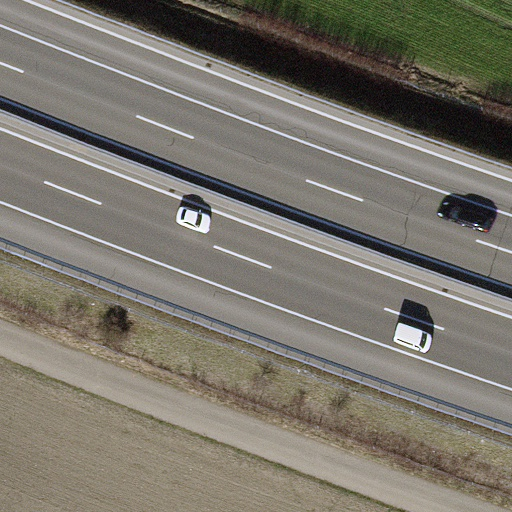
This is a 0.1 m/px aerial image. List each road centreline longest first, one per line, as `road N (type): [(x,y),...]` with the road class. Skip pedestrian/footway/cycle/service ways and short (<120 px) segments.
road 1 (motorway): [(511,252),(0,61)]
road 2 (motorway): [(0,164),(511,352)]
road 3 (track): [(460,511),(0,338)]
